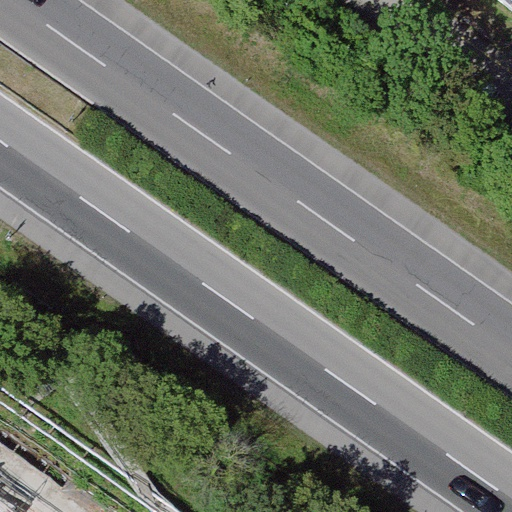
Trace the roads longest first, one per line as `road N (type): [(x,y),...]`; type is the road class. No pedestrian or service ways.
road 1 (motorway): [(0,144),(511,503)]
road 2 (motorway): [(511,348),(15,0)]
